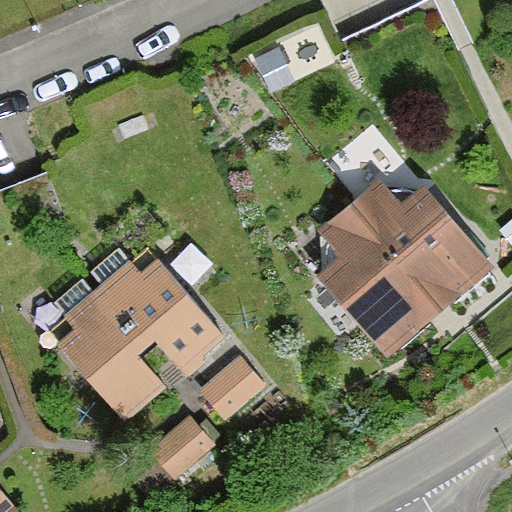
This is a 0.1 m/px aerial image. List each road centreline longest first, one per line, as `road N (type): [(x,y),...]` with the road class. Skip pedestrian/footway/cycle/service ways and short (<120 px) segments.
road 1 (residential): [(197,0),(0,86)]
road 2 (tertiary): [(511,419),(351,511)]
